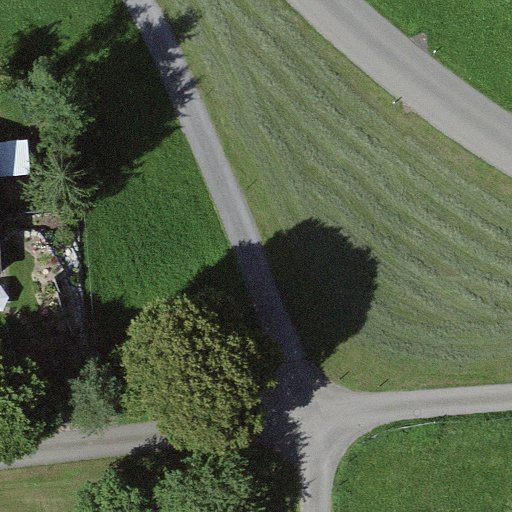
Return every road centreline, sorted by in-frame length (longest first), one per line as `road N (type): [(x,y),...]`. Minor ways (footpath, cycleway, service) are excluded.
road 1 (unclassified): [(140,0),(275,312),(306,416)]
road 2 (unclassified): [(306,416),(0,452)]
road 3 (tertiary): [(327,0),(511,146)]
road 4 (unclassified): [(511,398),(306,416)]
